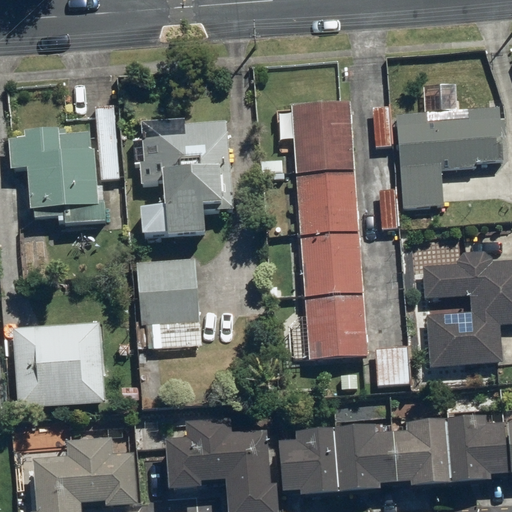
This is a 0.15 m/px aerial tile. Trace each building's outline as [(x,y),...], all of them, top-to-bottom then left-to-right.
[(294,109),(299,173),(358,168),(353,104),(294,109)] [(503,111),(397,118),(404,213),(446,210),(444,174),(479,172),(479,167),(507,165),(503,111)] [(237,212),(229,123),(188,127),(187,121),(161,123),(144,124),(146,142),(134,143),(135,168),(143,168),(144,187),(165,186),(167,211),(143,212),(145,240),(171,238),(171,242),(211,239),(209,215),(237,212)] [(68,130),(27,134),(28,142),(11,143),(14,175),(31,173),(34,214),(68,211),(70,230),(109,226),(106,189),(101,190),(98,152),(93,153),(91,136),(68,138),(68,130)] [(299,173),(303,236),(363,232),(358,168),(299,173)] [(303,236),(308,300),(367,296),(363,232),(303,236)] [(474,315),(429,319),(433,372),(506,366),(503,329),(511,327),(511,264),(494,266),(494,262),(486,255),(467,256),(459,265),(460,268),(424,271),(427,303),(473,299),(474,315)] [(197,261),(139,266),(144,330),(154,329),(157,354),(205,350),(197,261)] [(308,300),(312,363),(372,360),(367,296),(308,300)] [(103,325),(15,331),(21,413),(109,406),(103,325)] [(412,387),(409,348),(377,351),(380,390),(412,387)] [(161,366),(140,368),(142,391),(164,389),(161,366)] [(301,446),(283,447),(288,498),(305,496),(306,501),(386,494),(385,490),(416,487),(416,492),(496,486),(496,481),(511,479),(511,428),(492,430),(491,422),(408,428),(409,437),(380,439),(380,430),(300,437),(301,446)] [(191,443),(170,445),(174,495),(207,492),(206,487),(231,485),(232,511),(282,511),(281,489),(275,489),(271,437),(239,440),(238,423),(190,426),(191,443)] [(73,463),(38,465),(41,511),(87,511),(87,509),(111,507),(111,511),(125,511),(143,511),(139,458),(116,460),(115,444),(72,447),(73,463)]
